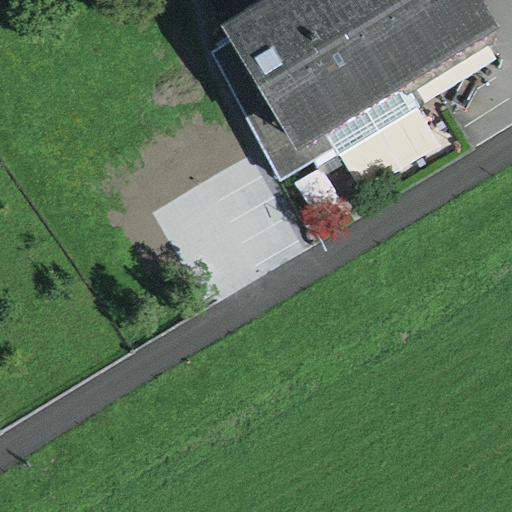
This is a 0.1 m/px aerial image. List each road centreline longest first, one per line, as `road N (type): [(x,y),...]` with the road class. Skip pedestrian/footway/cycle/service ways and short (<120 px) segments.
road 1 (residential): [(511,141),(0,451)]
road 2 (unknown): [(305,266),(205,59),(185,0)]
